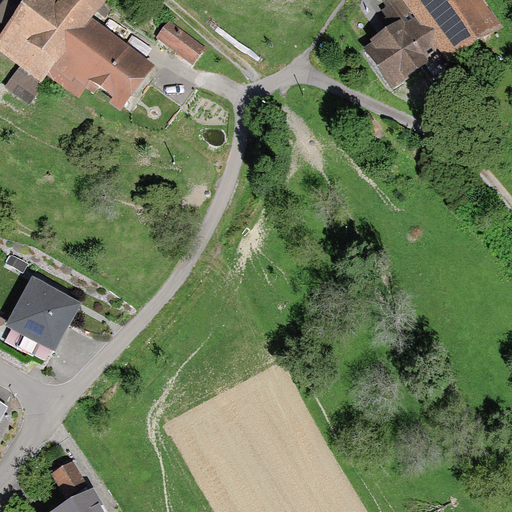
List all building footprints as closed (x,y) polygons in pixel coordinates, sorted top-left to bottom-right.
[(47,0),(43,0),(6,44),(81,108),(98,88),(123,110),(149,79),(86,26),(105,5),(99,0),(78,0),(66,15),(47,0)] [(476,0),(391,0),(375,13),(397,40),(366,65),(389,92),(429,59),(440,73),(498,26),(476,0)] [(195,64),(207,47),(170,20),(158,37),(195,64)] [(80,302),(30,276),(4,325),(54,351),(80,302)] [(0,420),(8,406),(0,401),(0,420)] [(68,503),(51,511),(106,511),(93,489),(90,491),(73,462),(51,474),(68,503)]
